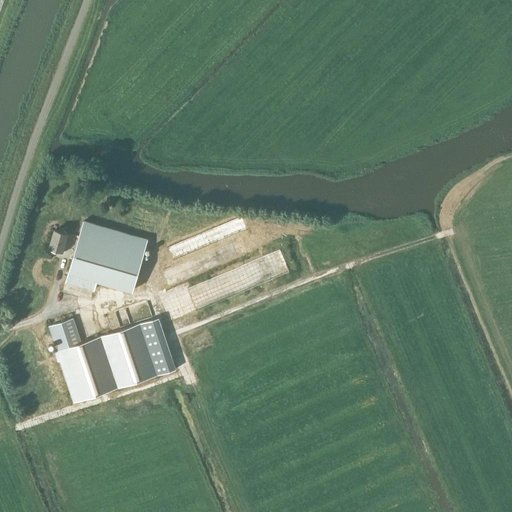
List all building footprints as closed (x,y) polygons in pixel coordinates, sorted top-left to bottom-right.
[(157,229),(164,205),(144,200),(138,223),(157,229)] [(145,238),(83,220),(66,281),(95,289),(98,279),(130,289),(145,238)] [(63,253),(69,234),(54,229),(48,249),(63,253)] [(239,254),(245,252),(240,237),(234,239),(239,254)] [(232,240),(166,262),(170,274),(187,268),(185,265),(194,262),(197,270),(237,257),(232,240)] [(243,283),(283,269),(277,253),(276,261),(267,260),(266,257),(264,270),(262,262),(262,260),(259,254),(246,259),(247,261),(246,272),(241,261),(232,265),(231,276),(235,277),(235,270),(241,268),(243,273),(251,273),(244,276),(243,283)] [(197,302),(229,291),(228,286),(216,290),(212,278),(210,279),(209,278),(191,284),(197,302)] [(111,319),(120,317),(118,307),(109,309),(111,319)] [(56,350),(54,351),(57,361),(60,360),(74,402),(176,368),(158,317),(80,342),(72,318),(48,325),(56,350)]
